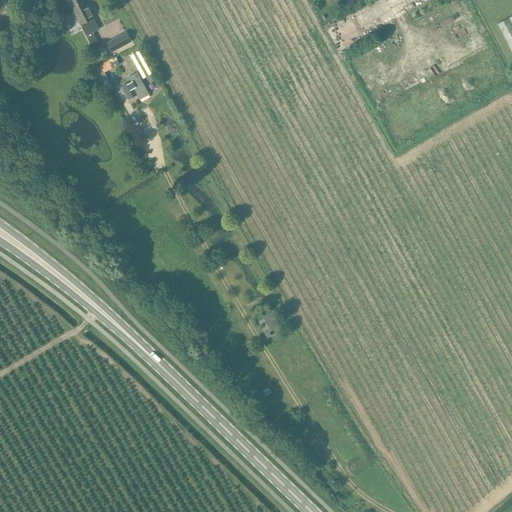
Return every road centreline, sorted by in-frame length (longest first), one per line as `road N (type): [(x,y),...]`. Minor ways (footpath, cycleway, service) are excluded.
road 1 (primary): [(309,511),(156,363)]
road 2 (primary): [(156,363),(92,297),(0,224)]
road 3 (primary): [(0,241),(156,363)]
